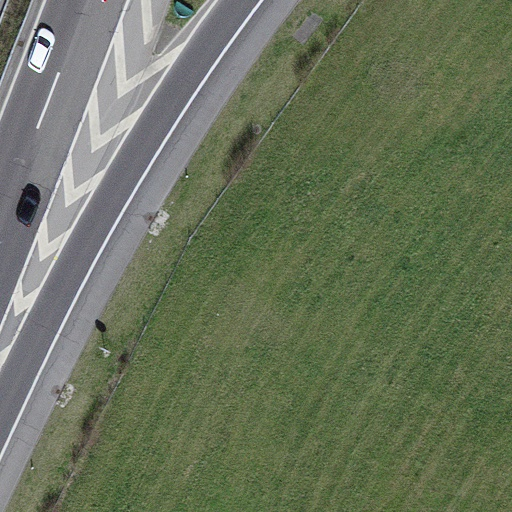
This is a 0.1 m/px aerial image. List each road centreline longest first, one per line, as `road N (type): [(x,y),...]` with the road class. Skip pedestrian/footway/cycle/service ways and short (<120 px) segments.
road 1 (motorway): [(0,409),(103,211),(244,0)]
road 2 (motorway): [(0,232),(90,0)]
